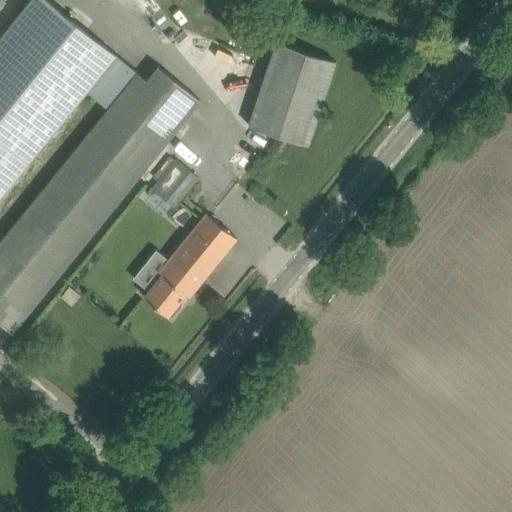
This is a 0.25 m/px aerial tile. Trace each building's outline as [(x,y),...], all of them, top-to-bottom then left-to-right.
[(0,198),(88,92),(117,56),(102,44),(52,3),(48,0),(29,0),(0,36),(0,198)] [(232,33),(263,45),(268,30),(237,18),(232,33)] [(309,145),(336,61),(278,42),(250,126),(309,145)] [(117,56),(88,92),(111,110),(140,75),(117,56)] [(111,110),(0,244),(0,321),(12,331),(202,100),(158,65),(146,79),(140,75),(111,110)] [(152,188),(174,206),(198,177),(177,159),(152,188)] [(157,251),(135,277),(150,290),(145,296),(169,316),(187,293),(190,296),(238,238),(208,213),(169,261),(157,251)] [(511,511),(511,483),(477,458),(439,511),(511,511)]
